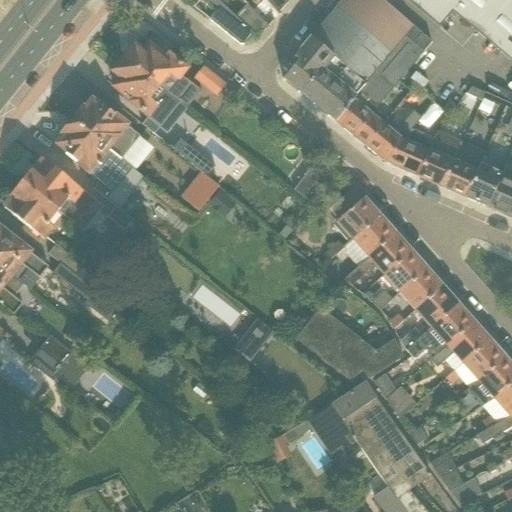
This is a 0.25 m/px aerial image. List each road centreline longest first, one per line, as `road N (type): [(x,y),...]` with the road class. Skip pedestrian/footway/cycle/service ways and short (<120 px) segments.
road 1 (residential): [(511,336),(373,180)]
road 2 (residential): [(373,180),(251,76)]
road 3 (residential): [(511,241),(373,180)]
road 4 (residential): [(251,76),(153,0)]
